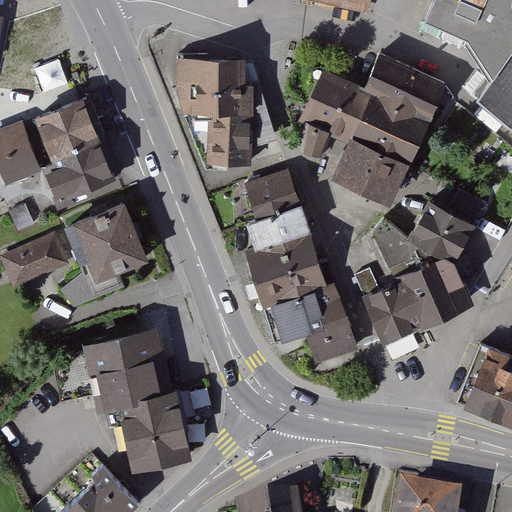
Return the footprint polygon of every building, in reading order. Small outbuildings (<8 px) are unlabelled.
[(511,0),(347,0),(369,5),(371,0),(435,0),(428,18),(471,37),(496,75),(511,51),(511,0)] [(31,48),(51,95),(76,85),(56,37),(31,48)] [(511,121),(511,51),(496,75),(480,97),(511,121)] [(441,81),(380,53),(368,81),(387,89),(429,108),(441,81)] [(210,55),(180,54),(181,91),(206,160),(252,161),(254,62),(210,61),(210,55)] [(340,130),(359,88),(327,73),(305,119),(340,130)] [(405,161),(429,108),(387,89),(382,97),(359,88),(340,130),(349,135),(356,138),(405,161)] [(106,139),(89,95),(31,117),(49,162),(106,139)] [(340,130),(305,119),(301,147),(340,154),(349,135),(340,130)] [(24,124),(0,133),(0,163),(6,180),(40,168),(24,124)] [(388,198),(405,161),(356,138),(338,175),(388,198)] [(122,179),(106,139),(49,162),(64,201),(122,179)] [(260,218),(300,205),(288,169),(263,177),(265,185),(250,189),(260,218)] [(474,223),(432,201),(412,237),(455,258),(474,223)] [(156,269),(128,202),(65,228),(92,295),(156,269)] [(260,218),(252,221),(260,246),(311,230),(302,204),(300,205),(260,218)] [(358,272),(386,340),(470,299),(455,258),(412,237),(389,217),(373,230),(387,260),(358,272)] [(321,260),(311,230),(260,246),(250,250),(260,280),(321,260)] [(64,264),(53,236),(6,256),(17,284),(64,264)] [(321,260),(260,280),(267,305),(329,285),(321,260)] [(267,305),(277,341),(309,331),(328,324),(323,310),(342,304),(333,283),(329,285),(267,305)] [(309,331),(320,359),(358,346),(342,304),(323,310),(328,324),(309,331)] [(135,461),(189,447),(172,385),(160,388),(146,329),(92,340),(55,364),(62,394),(101,384),(111,421),(123,418),(135,461)] [(511,352),(484,342),(462,397),(511,416),(511,352)] [(60,511),(125,511),(136,503),(106,470),(60,511)] [(457,511),(461,492),(397,480),(390,511),(457,511)] [(307,511),(305,497),(231,506),(232,511),(307,511)]
